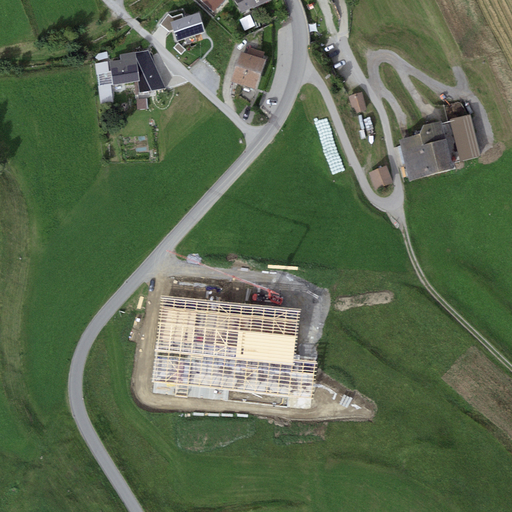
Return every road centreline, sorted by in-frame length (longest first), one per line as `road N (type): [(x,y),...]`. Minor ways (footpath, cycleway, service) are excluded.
road 1 (unclassified): [(261,142),(84,339),(73,388),(81,424),(137,511)]
road 2 (residential): [(343,0),(347,55),(381,110),(398,199),(384,206),(366,188),(301,58)]
road 3 (track): [(406,133),(392,99),(370,93),(372,61),(381,55),(466,95),(484,144)]
road 4 (track): [(390,205),(412,258),(511,370)]
road 5 (residential): [(261,142),(136,27)]
